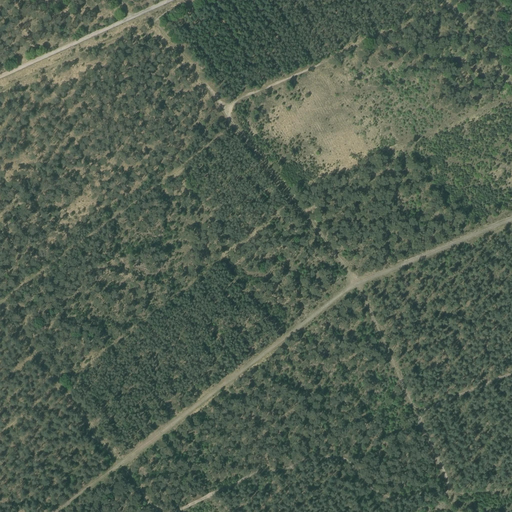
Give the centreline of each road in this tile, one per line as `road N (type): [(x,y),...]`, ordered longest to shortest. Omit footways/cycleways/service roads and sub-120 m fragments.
road 1 (track): [(511,374),(416,413),(449,484),(445,494),(397,500),(377,493),(348,461),(322,458),(253,473),(171,511)]
road 2 (track): [(195,0),(155,21),(358,282)]
road 3 (track): [(232,103),(226,130),(0,303)]
road 4 (track): [(358,282),(118,463)]
road 5 (track): [(466,0),(224,110)]
road 6 (track): [(0,310),(118,463)]
road 7 (track): [(155,21),(0,90)]
road 8 (track): [(358,282),(511,219)]
road 9 (track): [(416,413),(358,282)]
